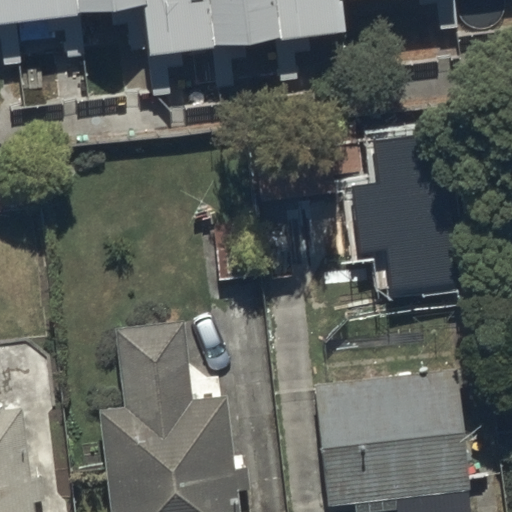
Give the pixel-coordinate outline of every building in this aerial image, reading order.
[(511,0),(0,0),(0,46),(0,47),(4,75),(23,73),(16,21),(47,17),(50,39),(64,37),(68,68),(88,65),(81,7),(110,4),(114,36),(128,34),(132,59),(148,57),(154,108),(175,105),(171,77),(186,75),(183,48),(212,44),(219,100),(238,98),(235,69),(250,67),(246,40),(275,36),(282,91),(300,89),(296,62),(312,60),(308,32),(349,27),(345,0),(418,0),(421,14),(437,12),(441,41),(462,38),(456,0),(511,0)] [(359,112),(257,125),(266,193),(338,184),(335,168),(365,164),(359,112)] [(439,131),(374,139),(379,183),(351,187),(359,251),(385,248),(391,293),(458,285),(439,131)] [(22,141),(0,144),(0,205),(30,201),(22,141)] [(251,215),(212,219),(217,271),(256,267),(251,215)] [(244,452),(233,453),(225,380),(192,383),(183,308),(115,316),(124,391),(95,395),(108,511),(240,511),(237,483),(248,482),(244,452)] [(327,493),(351,490),(353,506),(399,502),(397,486),(469,480),(458,360),(315,373),(327,493)] [(35,511),(33,494),(44,492),(41,464),(29,465),(19,394),(0,396),(0,511),(35,511)]
